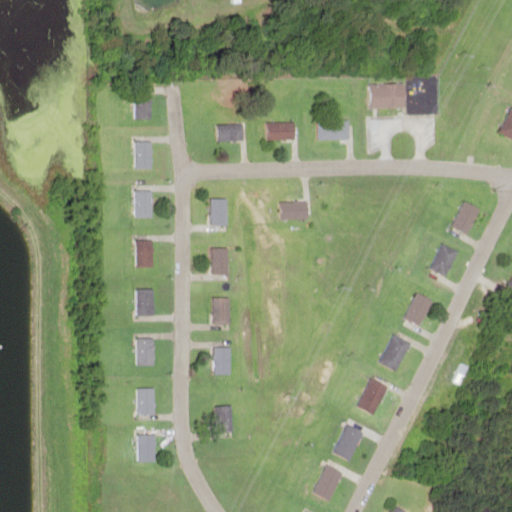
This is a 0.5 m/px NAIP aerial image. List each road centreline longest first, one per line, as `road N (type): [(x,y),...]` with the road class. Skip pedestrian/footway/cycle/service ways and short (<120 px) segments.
road 1 (residential): [(344,511),(511,192)]
road 2 (residential): [(212,511),(186,465),(177,423),(178,172)]
road 3 (residential): [(178,172),(453,168),(511,177)]
